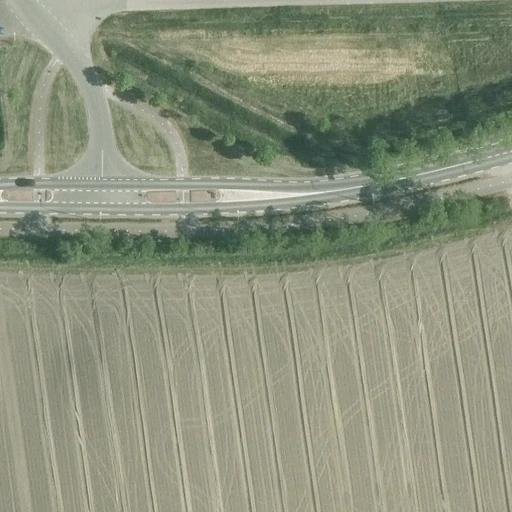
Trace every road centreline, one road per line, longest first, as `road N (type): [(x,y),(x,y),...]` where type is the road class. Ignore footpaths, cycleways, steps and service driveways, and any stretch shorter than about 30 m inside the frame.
road 1 (secondary): [(102,198),(312,194),(511,150)]
road 2 (unclassified): [(52,35),(114,4),(293,0)]
road 3 (unclassified): [(102,198),(91,94),(52,35)]
